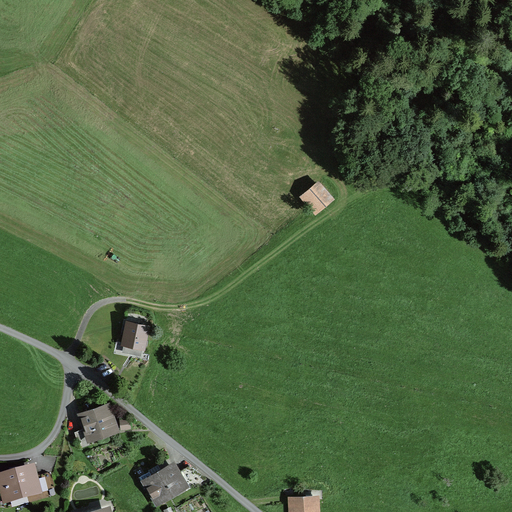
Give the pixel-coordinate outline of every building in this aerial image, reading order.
[(319,186),(312,191),(323,204),(329,199),(319,186)] [(317,209),(323,204),(312,191),(303,199),(310,207),(312,204),(317,209)] [(128,323),(124,342),(125,343),(123,351),(125,353),(141,356),(147,327),(128,323)] [(82,416),(87,429),(75,433),(80,448),(92,443),(90,437),(114,429),(107,407),(82,416)] [(130,428),(129,419),(120,420),(121,429),(130,428)] [(158,499),(183,484),(173,466),(153,477),(149,471),(139,477),(146,490),(151,487),(158,499)] [(54,488),(51,473),(43,475),(44,479),(35,482),(32,470),(0,478),(3,489),(5,488),(8,499),(37,491),(38,497),(48,495),(47,490),(54,488)] [(291,501),(291,511),(316,511),(316,500),(291,501)]
